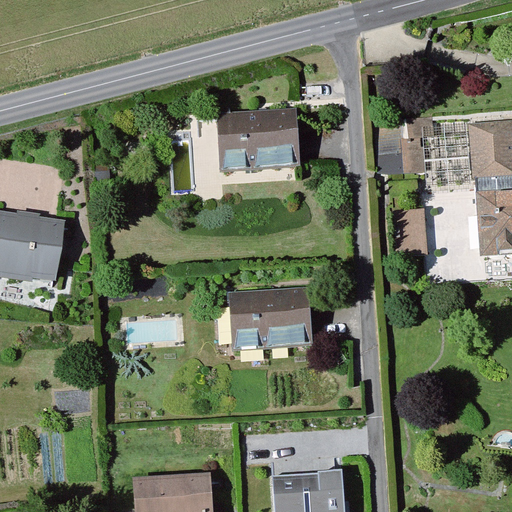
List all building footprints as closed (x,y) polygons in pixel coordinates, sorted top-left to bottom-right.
[(211,119),(213,176),(293,173),(291,116),(211,119)] [(415,124),(372,124),(372,183),(415,183),(415,124)] [(509,128),(463,129),(465,180),(510,179),(509,128)] [(511,194),(473,196),(475,262),(511,260),(511,194)] [(416,214),(387,215),(389,262),(419,261),(416,214)] [(0,219),(0,291),(51,300),(62,229),(0,219)] [(225,356),(305,352),(302,295),(222,299),(225,356)] [(337,511),(335,479),(265,484),(267,511),(337,511)] [(206,511),(205,484),(127,489),(128,511),(206,511)]
